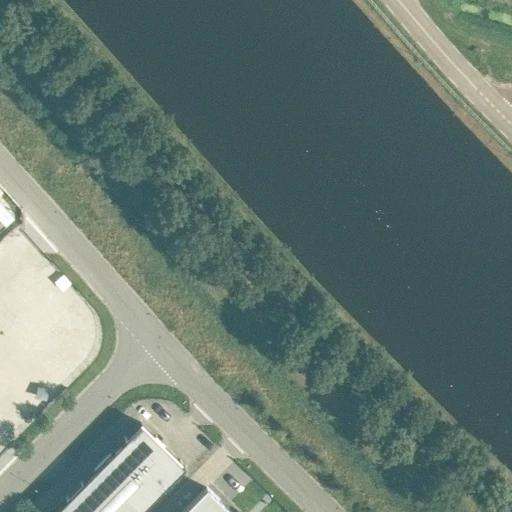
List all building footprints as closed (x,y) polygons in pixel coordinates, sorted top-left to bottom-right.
[(0,279),(0,328),(24,307),(0,279)] [(45,318),(0,358),(39,401),(84,361),(45,318)] [(0,394),(0,448),(27,425),(0,394)] [(66,497),(52,511),(53,511),(137,511),(184,465),(180,461),(181,460),(180,459),(179,460),(163,444),(164,443),(163,442),(162,443),(156,437),(156,436),(155,435),(154,436),(140,422),(126,436),(125,436),(124,437),(125,438),(82,481),(81,480),(80,482),(81,482),(67,496),(67,495),(65,497),(66,497)] [(231,511),(206,487),(181,511),(231,511)]
